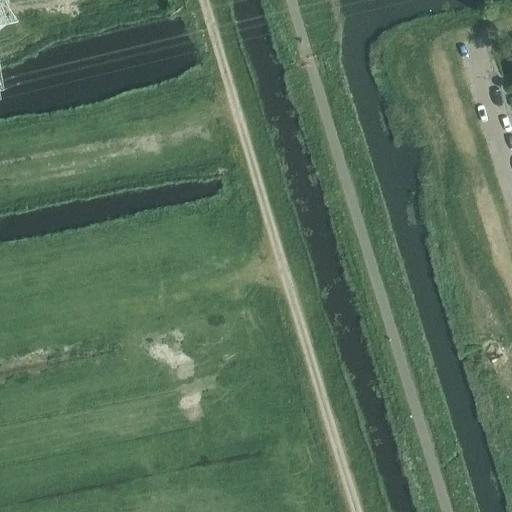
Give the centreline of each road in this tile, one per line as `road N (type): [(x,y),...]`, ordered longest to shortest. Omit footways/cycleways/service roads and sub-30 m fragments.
road 1 (track): [(362,511),(205,0)]
road 2 (unclassified): [(511,174),(474,52)]
